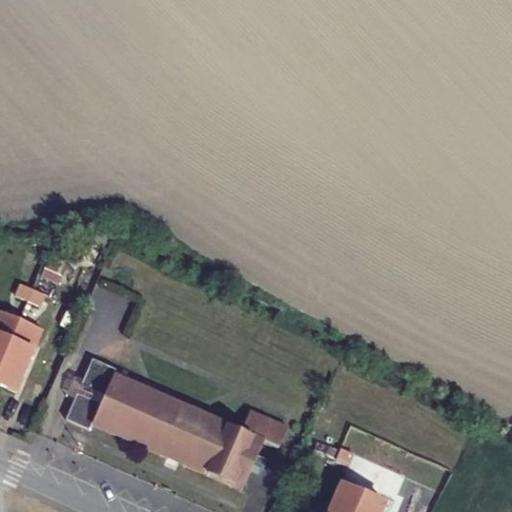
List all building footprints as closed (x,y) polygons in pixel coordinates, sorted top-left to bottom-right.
[(124,250),(118,263),(128,268),(135,255),(124,250)] [(0,262),(0,292),(2,293),(12,268),(0,262)] [(118,263),(114,272),(124,278),(128,268),(118,263)] [(4,295),(0,304),(0,369),(21,317),(27,304),(4,295)] [(43,327),(21,317),(0,369),(0,384),(5,387),(16,392),(43,327)] [(52,325),(48,338),(66,346),(72,334),(52,325)] [(77,402),(69,421),(91,432),(94,424),(242,491),(262,447),(278,454),(289,429),(252,412),(242,433),(116,377),(119,371),(95,360),(88,377),(84,386),(92,390),(88,400),(80,396),(77,402)] [(79,372),(67,398),(77,402),(80,396),(84,386),(88,377),(79,372)] [(92,390),(84,386),(80,396),(88,400),(92,390)] [(382,453),(374,471),(355,511),(381,511),(390,493),(384,490),(391,472),(401,477),(406,464),(382,453)] [(341,486),(329,511),(355,511),(374,471),(359,465),(353,479),(348,489),(341,486)] [(412,467),(400,492),(413,498),(424,473),(412,467)] [(346,476),(341,486),(348,489),(353,479),(346,476)]
